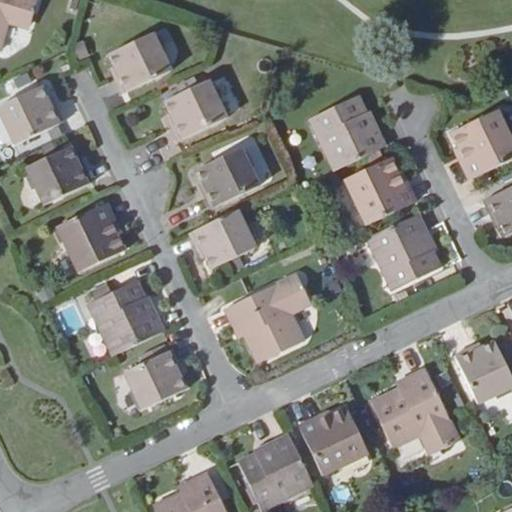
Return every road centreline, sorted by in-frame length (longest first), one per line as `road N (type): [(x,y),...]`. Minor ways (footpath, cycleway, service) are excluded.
road 1 (residential): [(240,410),(89,101)]
road 2 (residential): [(491,290),(240,410)]
road 3 (residential): [(240,410),(30,511)]
road 4 (residential): [(404,108),(491,290)]
